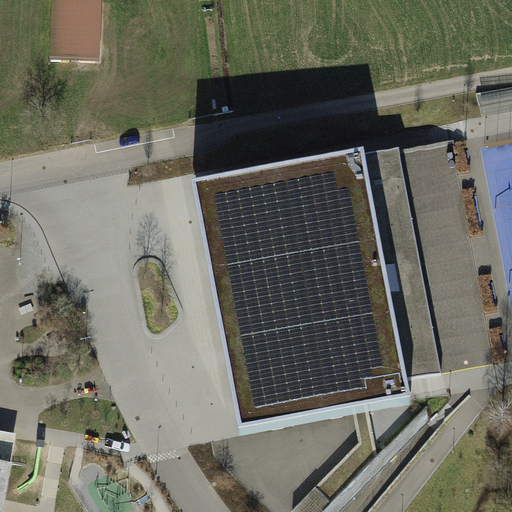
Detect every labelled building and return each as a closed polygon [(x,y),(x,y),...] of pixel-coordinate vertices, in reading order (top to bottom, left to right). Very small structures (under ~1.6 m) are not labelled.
[(103,0),(51,0),(49,62),(101,64),(103,0)] [(399,153),(191,193),(240,443),(413,410),(408,385),(443,378),(399,153)] [(0,511),(0,506),(13,432),(0,429),(0,511)] [(448,511),(476,458),(448,444),(413,511),(448,511)] [(324,483),(298,509),(300,511),(334,511),(344,502),(324,483)]
